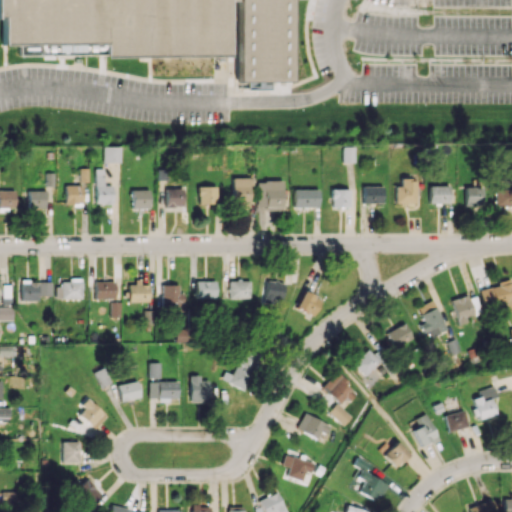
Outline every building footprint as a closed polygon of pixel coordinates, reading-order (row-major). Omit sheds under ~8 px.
[(511,0),(0,0),(0,143),(511,139),(511,0)] [(101,162),(119,162),(119,146),(101,146),(101,162)] [(342,162),(354,162),(353,146),(342,146),(342,162)] [(79,181),(87,181),(86,168),(78,168),(79,181)] [(111,203),(111,185),(102,185),(102,168),(93,168),(94,204),(111,203)] [(248,207),(249,178),(232,177),(231,206),(248,207)] [(394,203),(415,203),(415,179),(399,179),(399,186),(394,185),(394,203)] [(255,181),(256,207),(282,206),(281,180),(255,181)] [(81,185),(63,185),(64,204),(81,204),(81,185)] [(381,203),(381,185),(361,185),(362,203),(381,203)] [(448,185),(428,185),(428,204),(448,203),(448,185)] [(215,204),(215,186),(197,186),(197,204),(215,204)] [(481,206),(481,186),(464,187),(464,206),(481,206)] [(511,190),(511,187),(493,188),(494,206),(511,205),(511,190)] [(164,206),(181,206),(181,188),(164,188),(164,206)] [(348,206),(348,189),(330,188),(330,206),(348,206)] [(14,189),(0,189),(0,207),(14,207),(14,189)] [(131,208),(148,207),(148,189),(130,190),(131,208)] [(317,206),(317,189),(292,189),(292,206),(317,206)] [(44,190),(27,190),(27,208),(44,208),(44,190)] [(19,300),(37,300),(38,295),(50,296),(50,281),(20,280),(19,300)] [(81,298),(80,280),(54,281),(55,299),(81,298)] [(215,281),(195,280),(195,298),(215,298),(215,281)] [(250,280),(228,280),(228,297),(249,298),(250,280)] [(283,282),(265,280),(263,301),(281,303),(283,282)] [(113,297),(113,281),(93,281),(94,298),(113,297)] [(482,308),(504,303),(506,311),(511,309),(511,287),(510,281),(478,288),(482,308)] [(148,301),(147,284),(140,285),(139,282),(127,282),(127,301),(148,301)] [(178,284),(161,284),(161,303),(172,303),(172,312),(183,312),(184,292),(178,292),(178,284)] [(320,298),(302,291),(295,308),(314,315),(320,298)] [(472,317),(465,294),(449,299),(456,322),(472,317)] [(119,301),(109,301),(109,316),(119,316),(119,301)] [(428,338),(445,330),(434,305),(419,312),(423,321),(421,322),(428,338)] [(12,308),(0,307),(0,319),(11,319),(12,308)] [(393,348),(412,339),(404,322),(385,331),(393,348)] [(175,342),(187,341),(186,328),(175,328),(175,342)] [(246,390),(257,353),(240,347),(228,384),(246,390)] [(352,364),(364,375),(378,360),(366,349),(352,364)] [(147,377),(159,377),(160,362),(147,362),(147,377)] [(99,387),(109,383),(103,367),(92,371),(99,387)] [(340,406),(353,392),(344,384),(347,381),(335,370),(320,387),(340,406)] [(208,380),(199,379),(199,375),(189,374),(188,401),(207,401),(208,380)] [(119,401),(139,397),(136,380),(116,384),(119,401)] [(148,381),(148,399),(167,399),(167,398),(177,398),(177,381),(148,381)] [(496,396),(492,385),(477,390),(479,396),(471,398),(474,408),(471,409),(474,421),(495,414),(490,398),(496,396)] [(105,414),(87,399),(76,413),(94,428),(105,414)] [(327,412),(343,425),(351,416),(335,402),(327,412)] [(0,416),(9,416),(9,406),(0,406),(0,416)] [(466,426),(461,409),(441,415),(447,432),(466,426)] [(416,427),(410,430),(419,447),(436,438),(424,413),(412,419),(416,427)] [(327,424),(307,414),(299,430),(319,440),(327,424)] [(60,463),(79,463),(79,441),(60,440),(60,463)] [(408,453),(394,440),(381,453),(396,466),(408,453)] [(288,467),(285,476),(302,480),(304,471),(310,472),(313,462),(283,453),(280,465),(288,467)] [(374,501),(385,483),(363,471),(368,463),(356,456),(351,464),(356,467),(351,475),(362,482),(357,491),(374,501)] [(100,493),(86,479),(71,492),(85,507),(100,493)] [(468,511),(494,511),(491,499),(467,506),(468,511)]
